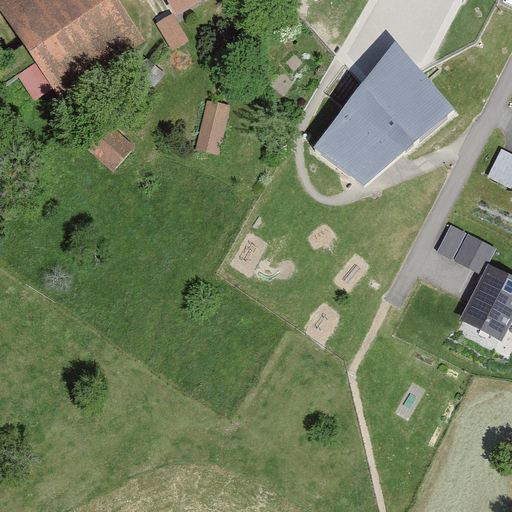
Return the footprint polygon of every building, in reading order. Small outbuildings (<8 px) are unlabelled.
[(145,48),(113,0),(10,0),(0,7),(0,16),(62,108),(145,48)] [(164,0),(175,18),(206,0),(164,0)] [(448,119),(391,53),(313,151),(358,187),(448,119)] [(161,75),(144,63),(124,91),(141,103),(161,75)] [(226,111),(207,106),(195,148),(214,154),(226,111)] [(129,148),(105,126),(87,146),(111,168),(129,148)] [(511,151),(501,146),(489,175),(511,184),(511,181),(511,151)] [(481,271),(495,244),(452,221),(438,248),(481,271)] [(511,315),(511,281),(486,269),(461,318),(500,339),(511,315)]
